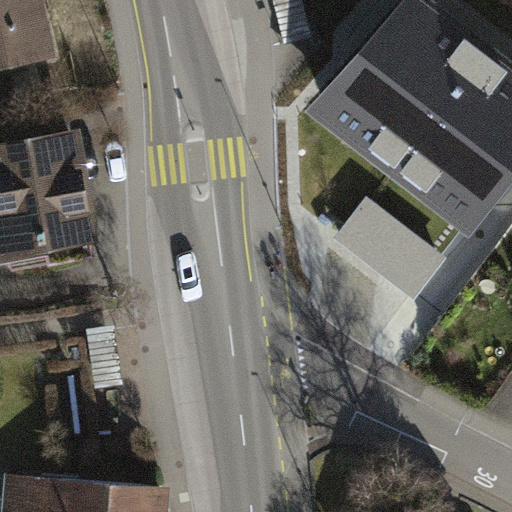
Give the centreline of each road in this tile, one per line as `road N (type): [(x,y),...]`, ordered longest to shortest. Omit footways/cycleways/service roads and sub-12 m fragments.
road 1 (primary): [(162,0),(240,384)]
road 2 (residential): [(511,470),(333,386),(288,379),(240,384)]
road 3 (primary): [(240,384),(254,511)]
